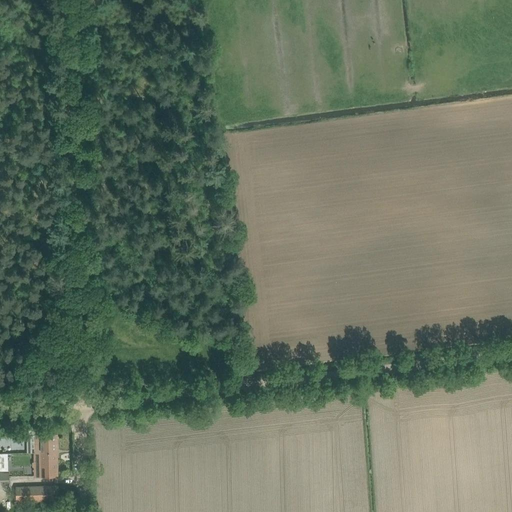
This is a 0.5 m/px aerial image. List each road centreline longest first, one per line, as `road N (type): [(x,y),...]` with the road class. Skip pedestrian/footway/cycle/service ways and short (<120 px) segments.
road 1 (track): [(0,415),(511,352)]
road 2 (track): [(80,405),(75,0)]
